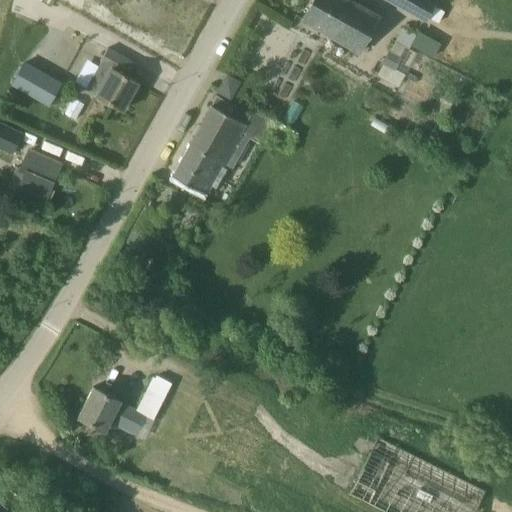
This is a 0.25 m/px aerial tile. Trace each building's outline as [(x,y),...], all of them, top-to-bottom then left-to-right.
[(134,0),(124,19),(155,37),(175,0),(134,0)] [(312,0),(301,20),(357,52),(378,17),(348,0),(312,0)] [(424,21),(426,17),(434,2),(429,0),(421,0),(413,15),(424,21)] [(397,23),(373,76),(397,86),(413,50),(428,57),(435,41),(397,23)] [(86,89),(95,94),(94,96),(121,111),(138,83),(127,76),(134,64),(106,48),(99,61),(102,62),(86,89)] [(59,83),(23,63),(12,83),(47,104),(59,83)] [(238,82),(226,75),(217,91),(229,98),(238,82)] [(214,188),(227,167),(231,169),(249,138),(261,145),(274,122),(252,111),(250,115),(215,96),(188,144),(171,175),(205,194),(210,186),(214,188)] [(20,132),(0,123),(0,147),(11,152),(20,132)] [(15,167),(7,187),(16,191),(15,193),(41,204),(59,163),(28,150),(20,169),(15,167)] [(139,249),(149,232),(143,229),(152,212),(143,206),(123,240),(139,249)] [(103,430),(107,422),(240,490),(268,434),(153,375),(136,410),(93,388),(78,418),(103,430)] [(348,496),(379,511),(474,511),(485,490),(377,436),(348,496)] [(0,511),(12,511),(0,502),(0,511)]
